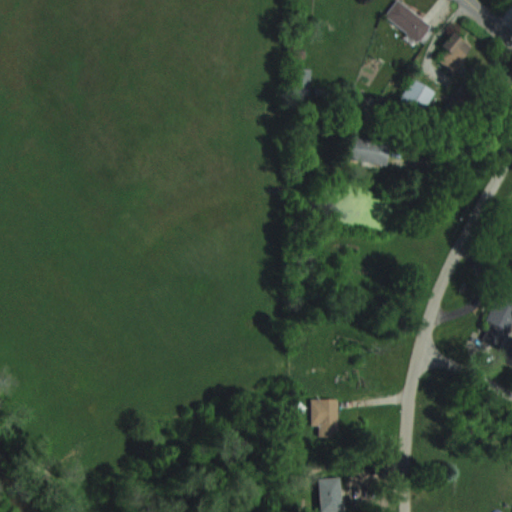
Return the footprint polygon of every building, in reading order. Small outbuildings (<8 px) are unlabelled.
[(430,24),(399,0),(394,0),(382,16),(415,43),(430,24)] [(435,61),(456,70),(469,42),(447,32),(435,61)] [(310,67),(293,67),(293,96),(310,96),(310,67)] [(432,90),(410,77),(397,99),(419,112),(432,90)] [(375,139),(351,135),(348,158),(372,161),(375,139)] [(480,334),(502,343),(511,315),(511,295),(496,289),(480,334)] [(310,398),(310,425),(318,425),(318,435),(336,435),(336,398),(310,398)] [(317,476),(318,511),(339,511),(338,475),(317,476)]
